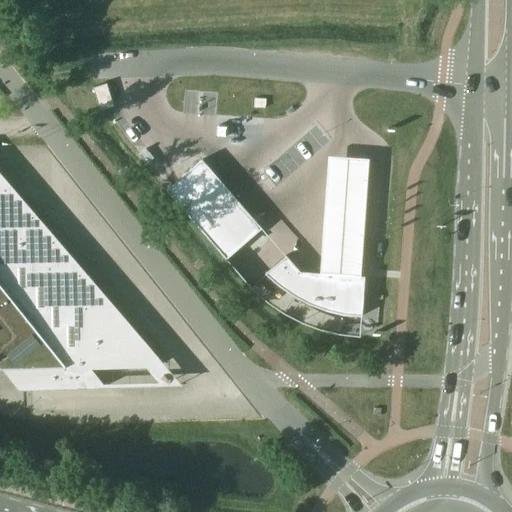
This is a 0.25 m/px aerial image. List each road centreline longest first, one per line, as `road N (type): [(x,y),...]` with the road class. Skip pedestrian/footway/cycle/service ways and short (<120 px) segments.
road 1 (tertiary): [(484,498),(509,86)]
road 2 (unclassified): [(253,382),(0,68)]
road 3 (unclassified): [(474,83),(209,59),(91,65)]
road 4 (tertiary): [(474,83),(455,392)]
road 5 (unclassified): [(396,503),(294,428)]
